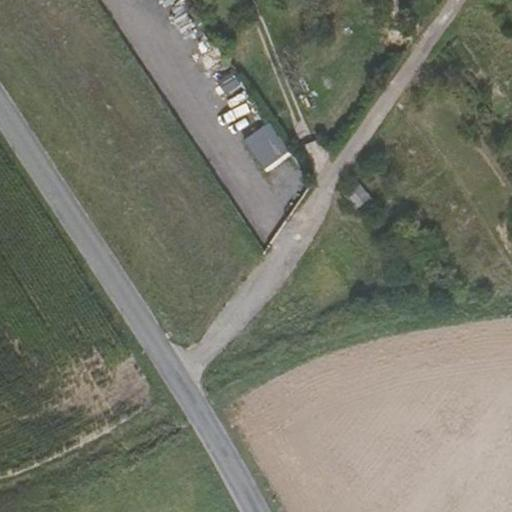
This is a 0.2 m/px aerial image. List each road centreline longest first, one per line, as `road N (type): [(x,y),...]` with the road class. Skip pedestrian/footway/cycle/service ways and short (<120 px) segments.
road 1 (track): [(460,0),(184,387),(140,430),(35,491),(0,498)]
road 2 (tertiary): [(0,104),(259,511)]
